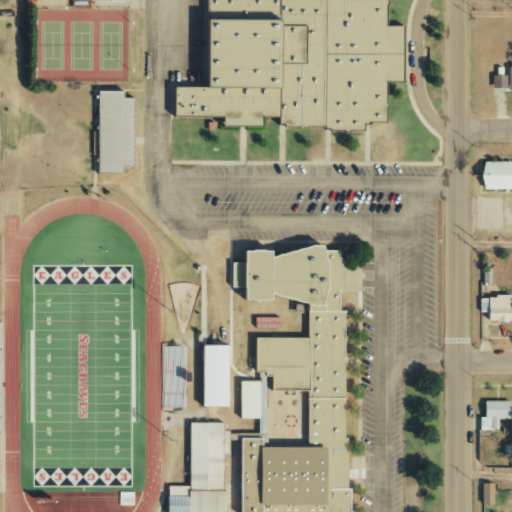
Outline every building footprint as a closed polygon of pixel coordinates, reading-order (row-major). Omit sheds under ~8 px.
[(402,26),(385,26),(385,0),(206,0),(207,87),(175,87),(175,117),(223,117),(223,126),(261,126),(261,117),(279,116),(279,126),(324,126),(324,130),(364,129),(364,121),(386,121),(385,82),(402,82),(402,26)] [(504,88),(505,75),(494,75),(494,87),(504,88)] [(128,167),(129,98),(118,98),(118,91),(95,91),(93,172),(118,173),(118,167),(128,167)] [(240,511),(349,511),(349,489),(347,489),(345,310),(341,310),(340,251),(323,251),(322,245),(312,245),(271,257),(271,250),(245,250),(245,262),(232,262),(232,286),(244,286),(244,299),(271,299),(271,293),(307,303),(307,337),(255,338),(256,372),(264,372),(264,375),(272,375),(272,390),(307,389),(308,445),(260,446),(260,438),(240,438),(240,511)] [(477,312),(484,312),(484,321),(506,322),(507,297),(477,296),(477,312)] [(198,406),(222,406),(222,345),(197,345),(198,406)] [(162,408),(178,408),(177,346),(162,346),(162,408)] [(236,418),(256,419),(256,381),(237,381),(236,418)] [(479,430),(495,430),(495,419),(507,419),(507,401),(479,401),(479,430)] [(222,423),(186,423),(186,490),(222,490),(222,453),(227,453),(227,431),(222,431),(222,423)] [(479,505),(492,504),(491,483),(478,484),(479,505)] [(221,511),(221,489),(165,489),(165,495),(162,495),(161,511),(221,511)]
